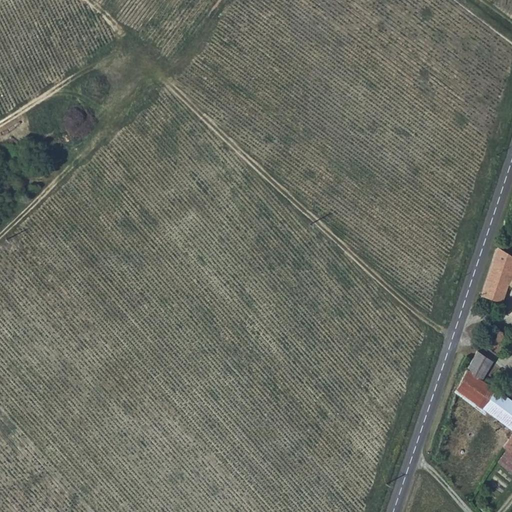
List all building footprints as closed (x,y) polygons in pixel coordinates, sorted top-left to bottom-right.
[(509,283),(511,284),(511,254),(498,246),(481,293),(503,300),(509,283)] [(496,352),(507,334),(490,323),(480,342),(496,352)] [(482,408),(494,389),(481,379),(492,359),(476,350),(466,367),(463,366),(455,383),(453,391),(459,395),(461,392),(482,408)] [(511,403),(494,389),(482,408),(503,425),(511,431),(511,429),(511,403)] [(511,429),(511,431),(503,425),(499,429),(507,435),(508,434),(511,437),(511,429)] [(511,455),(511,437),(508,434),(507,435),(499,447),(511,455)]
